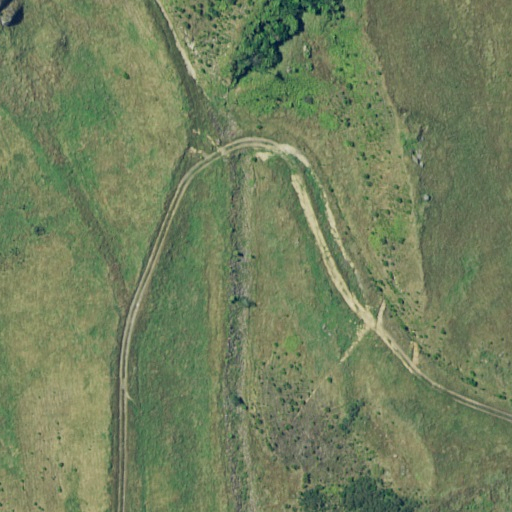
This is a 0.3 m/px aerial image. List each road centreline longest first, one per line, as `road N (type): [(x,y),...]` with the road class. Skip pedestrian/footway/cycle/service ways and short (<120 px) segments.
road 1 (track): [(192,151),(248,126),(291,148),(376,327),(416,375),(511,421)]
road 2 (track): [(107,511),(115,332),(167,188),(192,151)]
